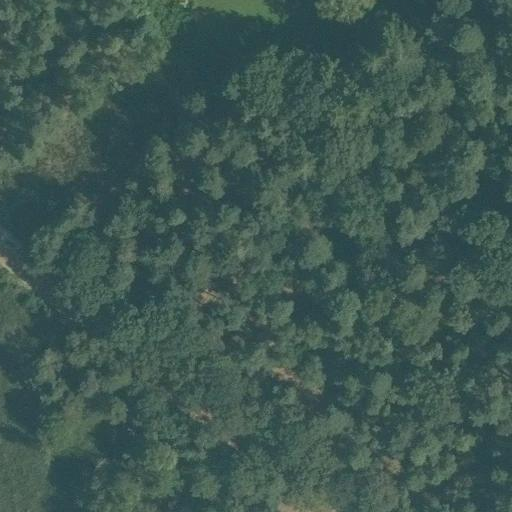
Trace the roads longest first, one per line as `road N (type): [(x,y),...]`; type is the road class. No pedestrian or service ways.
road 1 (track): [(493,0),(147,365)]
road 2 (track): [(0,246),(311,491)]
